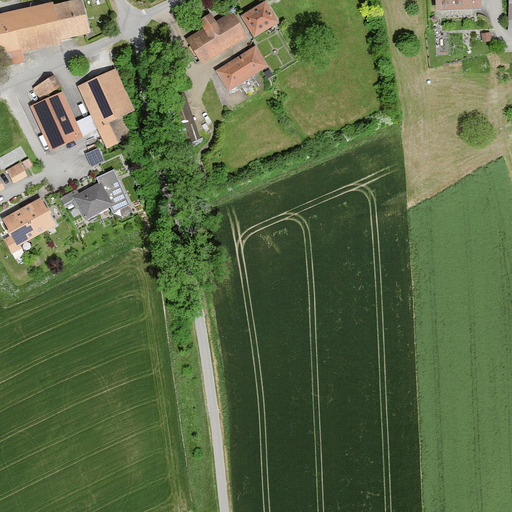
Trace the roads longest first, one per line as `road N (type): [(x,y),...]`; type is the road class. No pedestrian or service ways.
road 1 (unclassified): [(132,25),(151,135),(199,312),(224,511)]
road 2 (unclassified): [(132,25),(0,85)]
